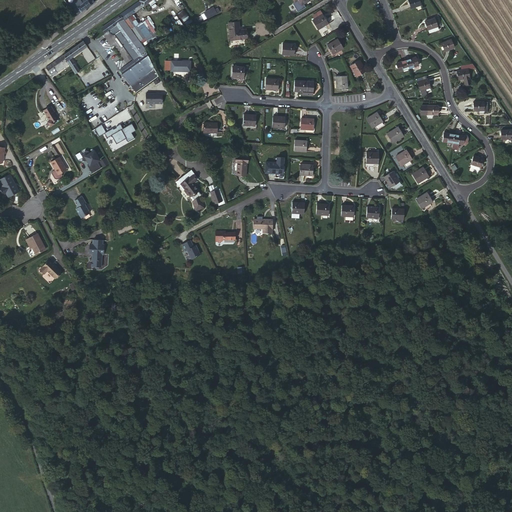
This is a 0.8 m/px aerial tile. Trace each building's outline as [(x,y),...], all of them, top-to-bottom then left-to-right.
[(77,0),(69,6),(75,16),(86,8),(80,0),(77,0)] [(80,0),(86,8),(94,2),(92,0),(80,0)] [(140,0),(121,13),(125,18),(130,15),(148,2),(150,6),(155,2),(154,0),(140,0)] [(303,4),(309,0),(292,0),(294,2),(292,3),(298,12),(305,7),(303,4)] [(419,0),(408,0),(411,8),(421,5),(419,0)] [(213,7),(204,12),(208,19),(220,12),(217,8),(214,10),(213,7)] [(184,8),(177,13),(186,26),(193,21),(184,8)] [(158,76),(144,48),(133,31),(120,14),(105,25),(108,30),(109,30),(110,32),(111,34),(114,35),(125,49),(133,60),(119,70),(135,92),(158,76)] [(316,18),(312,20),(318,30),(328,23),(322,14),(319,16),(320,16),(316,19),(316,18)] [(130,15),(125,18),(141,41),(145,38),(136,25),(136,24),(130,15)] [(435,18),(425,22),(427,30),(438,26),(435,18)] [(338,28),(334,21),(329,24),(334,31),(338,28)] [(240,32),(240,30),(239,22),(228,23),(230,40),(247,39),(246,29),(242,30),(242,32),(240,32)] [(330,43),(327,45),(333,54),(343,48),(338,39),(335,41),(331,44),(330,43)] [(451,40),(441,44),(444,52),(454,47),(451,40)] [(87,46),(83,41),(63,55),(69,64),(75,73),(80,70),(71,58),(87,46)] [(287,44),(282,43),(282,54),(294,55),(294,44),(291,44),(291,45),(287,45),(287,44)] [(69,64),(63,55),(43,70),(49,78),(69,64)] [(416,57),(406,60),(409,68),(418,65),(416,57)] [(359,60),(350,66),(356,76),(365,70),(363,67),(361,64),(361,63),(359,60)] [(409,68),(406,60),(396,64),(398,72),(409,68)] [(171,61),(171,70),(180,70),(180,71),(190,72),(191,61),(171,61)] [(475,68),(472,64),(461,66),(461,70),(457,71),(459,80),(464,78),(466,84),(471,83),(468,69),(475,68)] [(232,66),(231,77),(235,77),(235,81),(238,81),(240,82),(241,82),(242,82),(243,81),(244,80),(245,67),(240,67),(236,67),(236,66),(232,66)] [(346,76),(336,77),(336,88),(347,88),(347,84),(346,84),(346,80),(347,80),(346,76)] [(270,78),(266,78),(265,91),(279,93),(279,84),(278,84),(278,79),(274,79),(274,80),(270,79),(270,78)] [(417,83),(420,91),(425,89),(430,87),(428,79),(417,83)] [(299,80),(295,80),(294,91),(302,92),(306,92),(307,85),(307,81),(303,81),(299,81),(299,80)] [(310,93),(312,93),(313,85),(307,85),(306,92),(302,92),(302,94),(310,95),(310,93)] [(162,105),(162,94),(145,93),(145,105),(162,105)] [(484,110),(484,102),(473,102),(473,110),(484,110)] [(438,106),(427,106),(427,114),(438,114),(438,106)] [(50,107),(43,111),(50,121),(48,122),(50,126),(55,124),(53,122),(57,120),(53,112),(54,111),(51,107),(50,107)] [(370,116),(366,119),(372,128),(382,121),(377,112),(374,114),(374,115),(370,117),(370,116)] [(248,114),(244,114),(243,125),(255,126),(256,115),(252,115),(248,115),(248,114)] [(277,116),(273,116),(272,127),(284,127),(285,117),(281,117),(277,117),(277,116)] [(305,118),(302,118),(301,129),(313,129),(313,119),(310,119),(305,119),(305,118)] [(217,123),(204,123),(203,132),(216,133),(217,123)] [(106,133),(101,125),(94,130),(98,138),(104,135),(106,139),(111,137),(116,145),(125,139),(127,143),(134,139),(131,134),(135,131),(132,125),(122,130),(120,125),(106,133)] [(391,131),(387,133),(393,143),(403,136),(398,127),(394,129),(395,129),(391,132),(391,131)] [(511,130),(501,130),(501,139),(511,139),(511,142),(511,141),(511,132),(511,133),(511,130)] [(442,141),(453,143),(454,134),(444,133),(442,141)] [(454,134),(453,143),(452,147),(452,148),(458,149),(458,144),(465,145),(467,143),(468,138),(467,136),(454,134)] [(299,140),(295,140),(294,151),(306,151),(307,141),(303,140),(303,141),(299,141),(299,140)] [(399,154),(395,157),(401,166),(411,159),(406,150),(403,152),(399,155),(399,154)] [(88,151),(85,151),(81,161),(84,162),(86,161),(92,174),(101,169),(98,164),(100,162),(94,151),(90,154),(88,151)] [(370,152),(367,152),(366,163),(378,163),(378,153),(375,152),(374,153),(370,153),(370,152)] [(470,167),(479,170),(480,167),(481,167),(483,159),(473,156),(471,164),(472,164),(470,167)] [(51,163),(54,168),(58,174),(66,169),(59,158),(51,163)] [(246,170),(246,162),(237,162),(236,174),(244,175),(244,171),(245,170),(246,170)] [(271,162),(271,166),(271,173),(283,173),(283,163),(279,162),(279,163),(275,163),(275,162),(271,162)] [(305,164),(300,164),(300,175),(312,175),(313,165),(309,164),(309,165),(305,165),(305,164)] [(415,172),(412,174),(418,183),(428,176),(422,167),(419,169),(420,170),(416,172),(415,172)] [(189,171),(196,180),(198,179),(191,170),(189,171)] [(181,183),(181,184),(185,189),(185,191),(187,194),(189,195),(194,200),(193,201),(196,210),(203,207),(199,196),(201,195),(198,190),(193,183),(196,180),(189,171),(179,180),(181,183)] [(393,171),(384,177),(390,187),(400,181),(397,178),(395,175),(395,174),(393,171)] [(10,175),(0,179),(0,181),(3,187),(0,189),(3,195),(6,193),(9,198),(19,192),(16,187),(15,187),(14,184),(10,175)] [(210,192),(214,204),(218,203),(219,205),(226,203),(222,193),(220,194),(218,189),(211,191),(210,192)] [(420,196),(416,199),(422,208),(432,202),(426,193),(423,195),(424,195),(420,197),(420,196)] [(85,205),(81,198),(75,201),(78,207),(79,208),(78,209),(77,209),(82,218),(90,213),(85,205)] [(292,202),(291,213),(299,213),(304,213),(304,203),(301,203),(300,203),(296,203),(296,202),(292,202)] [(396,208),(392,208),(391,219),(403,219),(404,203),(400,203),(400,209),(396,209),(396,208)] [(321,204),(317,204),(316,214),(328,215),(329,204),(325,204),(325,205),(321,205),(321,204)] [(346,205),(342,205),(341,216),(353,216),(354,206),(350,206),(346,206),(346,205)] [(371,207),(367,207),(366,217),(378,218),(379,207),(376,207),(375,208),(371,207)] [(253,228),(261,228),(261,227),(263,227),(263,228),(263,232),(272,232),(272,220),(254,219),(253,228)] [(221,240),(223,239),(235,239),(235,232),(223,232),(223,231),(216,230),(215,240),(221,240)] [(26,240),(30,247),(31,246),(33,248),(36,255),(46,249),(38,234),(26,240)] [(191,240),(182,244),(185,250),(187,250),(191,258),(200,254),(196,245),(194,246),(191,240)] [(102,241),(92,241),(92,244),(89,244),(88,254),(92,254),(92,257),(91,257),(90,266),(100,267),(101,255),(102,255),(103,245),(102,245),(102,241)] [(50,261),(41,270),(46,274),(48,272),(56,279),(62,272),(50,261)]
